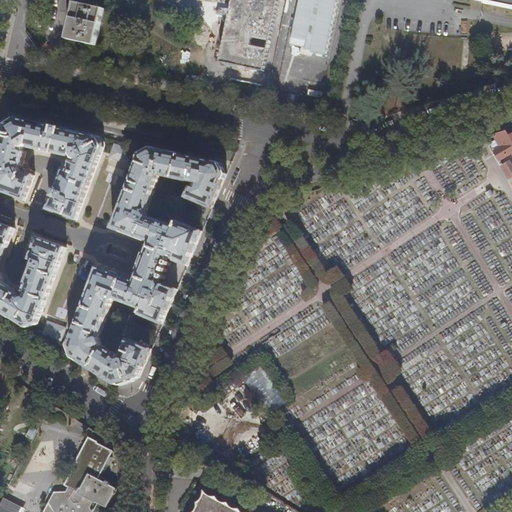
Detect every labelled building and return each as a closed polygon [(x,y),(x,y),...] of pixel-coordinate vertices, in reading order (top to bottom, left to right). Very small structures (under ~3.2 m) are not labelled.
[(71,0),(63,37),(93,44),(101,6),(74,0),(71,0)] [(233,0),(220,61),(265,71),(279,0),(233,0)] [(92,123),(163,138),(165,131),(94,116),(92,123)] [(49,209),(77,220),(104,148),(98,137),(16,119),(6,125),(4,134),(1,144),(0,150),(0,191),(26,201),(35,177),(24,173),(22,174),(20,170),(21,167),(23,167),(24,164),(24,163),(25,158),(27,153),(26,153),(26,152),(24,151),(25,149),(28,146),(30,149),(69,157),(73,155),(75,159),(71,161),(68,170),(64,169),(62,174),(56,191),(56,192),(55,196),(54,196),(49,209)] [(511,153),(511,134),(511,136),(509,132),(494,137),(496,141),(492,143),(501,160),(511,153)] [(97,373),(117,385),(141,378),(153,349),(129,339),(122,354),(124,359),(119,361),(118,355),(102,345),(102,344),(100,338),(99,338),(113,301),(116,300),(143,309),(141,315),(163,324),(178,289),(162,282),(161,284),(160,283),(162,278),(164,279),(166,276),(163,275),(164,272),(167,273),(168,270),(165,268),(167,264),(170,265),(171,262),(168,261),(170,257),(172,256),(171,258),(188,266),(203,231),(179,221),(177,227),(148,216),(147,214),(161,176),(196,183),(195,188),(192,187),(187,197),(213,209),(227,175),(222,164),(200,159),(171,152),(152,148),(142,154),(113,229),(129,235),(150,243),(148,249),(139,274),(136,281),(116,274),(98,267),(69,345),(73,357),(93,370),(96,372),(97,373)] [(511,161),(502,167),(509,179),(511,176),(511,161)] [(0,311),(18,323),(27,328),(38,324),(67,248),(39,237),(30,260),(36,262),(34,267),(33,266),(31,270),(26,284),(26,286),(25,289),(24,292),(26,296),(25,298),(21,300),(20,299),(19,296),(19,295),(15,293),(14,290),(5,284),(4,282),(3,280),(4,279),(1,273),(0,273),(0,272),(0,264),(3,250),(6,250),(7,248),(8,248),(15,229),(0,222),(0,311)] [(243,375),(265,414),(284,403),(262,365),(243,375)] [(302,431),(327,481),(353,468),(360,457),(362,461),(367,453),(360,449),(358,445),(363,442),(365,446),(370,438),(373,444),(377,437),(374,430),(370,433),(362,428),(358,435),(351,431),(339,437),(342,439),(340,440),(335,448),(325,442),(320,450),(318,446),(311,442),(315,439),(302,431)] [(92,511),(87,503),(89,498),(107,508),(117,488),(99,479),(114,451),(89,438),(65,485),(70,488),(66,493),(55,492),(44,511),(92,511)] [(246,511),(205,490),(193,511),(246,511)] [(5,497),(0,508),(0,511),(21,511),(24,505),(5,497)]
